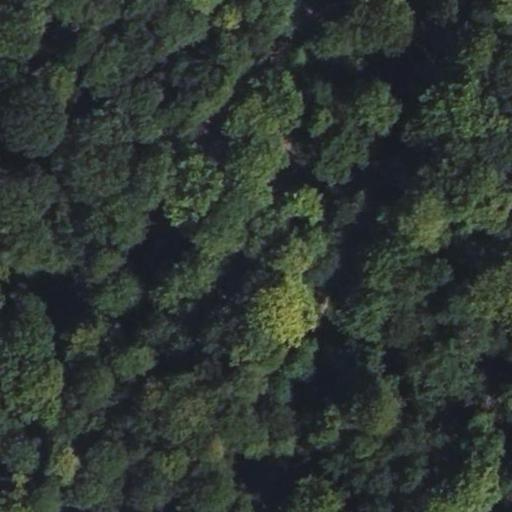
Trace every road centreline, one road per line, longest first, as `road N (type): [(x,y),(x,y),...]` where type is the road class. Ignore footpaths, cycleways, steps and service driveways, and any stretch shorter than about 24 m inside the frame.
road 1 (unknown): [(263,511),(420,0)]
road 2 (unknown): [(313,0),(0,403)]
